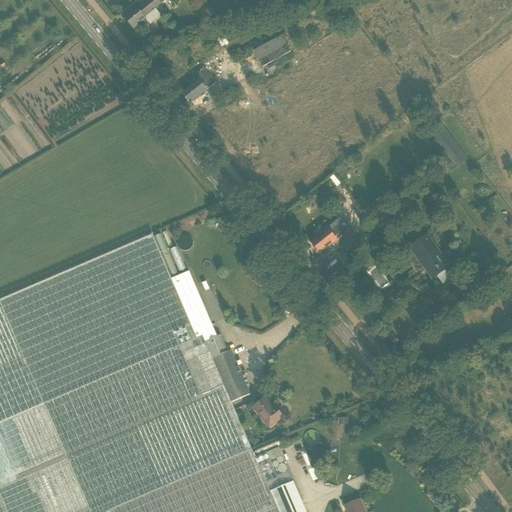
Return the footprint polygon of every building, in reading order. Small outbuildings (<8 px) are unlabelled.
[(139,24),(154,12),(153,11),(162,4),(161,3),(165,0),(147,0),(138,8),(136,6),(129,12),(130,13),(124,17),(133,28),(139,24)] [(274,39),(248,54),(251,60),(257,57),(262,67),(290,51),(286,44),(279,48),(274,39)] [(267,67),(270,72),(276,69),(273,64),(267,67)] [(200,71),(188,80),(192,85),(181,93),(190,104),(207,90),(216,84),(204,69),(200,71)] [(431,136),(451,161),(462,152),(442,127),(431,136)] [(335,207),(342,201),(344,200),(334,188),(331,190),(328,187),(322,192),(335,207)] [(319,195),(316,192),(313,192),(310,195),(309,199),(312,201),(316,202),(319,199),(319,195)] [(340,247),(354,236),(348,229),(342,234),(339,230),(342,227),(337,220),(327,228),(310,242),(320,254),(335,241),(340,247)] [(278,511),(270,491),(293,481),(279,448),(255,458),(231,402),(205,342),(218,336),(189,269),(171,277),(153,235),(0,300),(0,511),(278,511)] [(450,266),(427,235),(409,248),(432,280),(437,276),(443,285),(449,278),(446,270),(450,266)] [(177,247),(162,253),(171,274),(186,268),(177,247)] [(392,333),(387,337),(394,345),(399,341),(392,333)] [(231,402),(250,394),(231,351),(227,352),(220,335),(218,336),(205,342),(231,402)] [(273,407),(265,397),(252,408),(269,429),(284,417),(275,406),(273,407)] [(250,445),(257,447),(259,441),(252,438),(250,445)] [(278,511),(306,511),(293,481),(270,491),(278,511)] [(365,511),(360,499),(345,506),(347,511),(365,511)]
